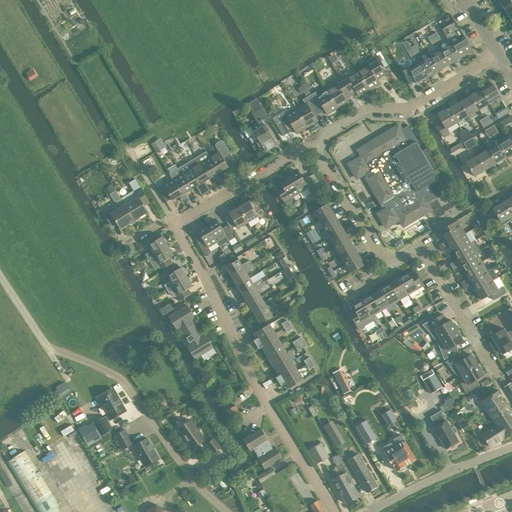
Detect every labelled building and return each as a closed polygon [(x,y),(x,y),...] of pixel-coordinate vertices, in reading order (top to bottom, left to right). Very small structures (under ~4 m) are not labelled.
[(511,0),(498,0),(503,9),(511,3),(511,0)] [(511,21),(511,20),(511,3),(503,9),(511,21)] [(451,44),(459,58),(471,51),(454,22),(442,29),(450,42),(451,44)] [(436,42),(432,35),(427,38),(430,45),(436,42)] [(406,41),(402,43),(406,50),(410,48),(410,47),(406,41)] [(449,64),(459,58),(451,44),(450,42),(445,45),(447,47),(441,50),(449,64)] [(410,47),(414,54),(418,52),(414,45),(410,47)] [(414,54),(410,47),(405,50),(409,57),(414,54)] [(430,57),(438,70),(449,64),(441,50),(439,48),(435,50),(436,53),(430,57)] [(358,71),(368,90),(379,84),(376,80),(385,75),(374,56),(364,63),(366,66),(358,71)] [(419,63),(427,77),(438,70),(430,57),(419,63)] [(401,70),(409,85),(415,81),(416,83),(427,77),(419,63),(417,60),(401,70)] [(31,70),(26,73),(30,81),(35,78),(31,70)] [(340,77),(350,95),(355,92),(357,96),(368,90),(358,71),(348,77),(346,73),(340,77)] [(350,95),(340,77),(333,81),(335,85),(326,90),(337,108),(347,102),(345,98),(350,95)] [(481,90),(489,104),(495,100),(496,103),(501,100),(491,83),(481,90)] [(309,95),(319,114),(324,111),(326,115),(337,108),(326,90),(317,95),(315,92),(309,95)] [(489,104),(481,90),(470,96),(478,110),(489,104)] [(319,114),(309,95),(302,99),(304,103),(295,108),(306,127),(316,121),(314,117),(319,114)] [(459,102),(467,116),(478,110),(470,96),(459,102)] [(258,124),(251,128),(265,151),(277,144),(262,120),(268,117),(256,99),(248,104),(253,112),(251,113),(258,124)] [(467,116),(459,102),(449,108),(457,122),(464,118),(466,122),(470,120),(467,116)] [(306,127),(295,108),(286,114),(284,110),(272,117),(282,136),(293,129),(295,133),(306,127)] [(457,122),(449,108),(437,115),(442,124),(436,127),(443,138),(448,134),(445,129),(457,122)] [(497,119),(508,112),(505,108),(495,114),(497,119)] [(502,127),(511,120),(511,118),(510,115),(499,122),(502,127)] [(487,125),(483,118),(478,121),(482,128),(487,125)] [(347,164),(356,178),(365,173),(367,177),(365,178),(381,206),(383,204),(386,208),(377,213),(385,227),(398,219),(402,226),(425,213),(421,206),(434,198),(427,185),(437,179),(431,170),(437,166),(427,148),(420,151),(415,142),(417,141),(407,125),(400,130),(398,125),(384,133),(357,150),(361,156),(347,164)] [(489,128),(483,131),(487,138),(490,136),(495,145),(487,150),(495,164),(506,157),(498,143),(493,135),(489,128)] [(466,137),(462,131),(456,134),(460,140),(466,137)] [(506,157),(511,153),(511,143),(508,137),(507,136),(502,138),(504,140),(498,143),(506,157)] [(210,156),(222,177),(225,176),(223,173),(222,173),(221,171),(228,166),(234,163),(228,153),(229,149),(224,141),(221,140),(216,143),(215,146),(218,151),(210,156)] [(471,147),(467,140),(462,143),(466,150),(471,147)] [(159,150),(154,141),(151,143),(156,152),(159,150)] [(459,143),(449,149),(451,153),(462,147),(459,143)] [(476,156),(485,170),(495,164),(487,150),(476,156)] [(200,162),(210,178),(216,174),(217,176),(219,179),(222,177),(210,156),(200,162)] [(485,170),(476,156),(465,162),(473,176),(485,170)] [(191,167),(207,193),(210,191),(204,181),(210,178),(200,162),(191,167)] [(182,173),(191,189),(195,186),(201,196),(207,193),(191,167),(182,173)] [(169,173),(172,178),(185,199),(188,198),(186,195),(185,195),(184,193),(191,189),(182,173),(179,168),(169,173)] [(289,177),(298,193),(307,188),(310,192),(315,189),(308,176),(303,179),(298,171),(289,177)] [(298,193),(289,177),(279,182),(281,186),(276,189),(279,194),(279,196),(280,199),(282,200),(286,206),(291,203),(290,200),(292,199),(292,198),(292,197),(298,193)] [(185,199),(172,178),(162,184),(164,187),(158,190),(166,202),(171,199),(172,200),(179,196),(180,198),(180,199),(182,202),(185,199)] [(134,220),(147,212),(143,206),(149,202),(135,179),(129,183),(134,190),(121,198),(134,220)] [(112,185),(107,188),(110,193),(115,190),(112,185)] [(134,220),(121,198),(120,198),(115,190),(110,193),(109,194),(113,200),(116,201),(120,207),(111,213),(109,209),(103,213),(111,225),(115,222),(119,229),(134,220)] [(511,196),(502,202),(511,219),(511,218),(511,217),(511,216),(511,215),(511,196)] [(239,206),(248,221),(258,216),(256,212),(261,209),(254,199),(249,202),(249,201),(239,206)] [(511,219),(502,202),(492,208),(493,210),(489,212),(493,218),(497,216),(500,222),(502,225),(511,219)] [(318,220),(332,212),(326,203),(313,211),(318,220)] [(305,204),(299,208),(303,214),(309,210),(305,204)] [(248,221),(239,206),(228,213),(229,214),(224,217),(230,227),(235,224),(237,228),(248,221)] [(324,229),(337,221),(332,212),(318,220),(324,229)] [(207,226),(211,232),(217,242),(226,236),(228,241),(234,237),(227,225),(222,228),(217,220),(207,226)] [(439,249),(464,235),(455,220),(440,229),(443,233),(442,234),(445,240),(437,245),(439,249)] [(337,221),(324,229),(329,238),(343,230),(337,221)] [(217,242),(211,232),(207,226),(198,231),(203,239),(197,242),(205,255),(210,252),(208,247),(217,242)] [(334,247),(348,239),(343,230),(329,238),(334,247)] [(148,258),(168,246),(162,236),(157,239),(154,234),(143,240),(147,246),(149,245),(152,250),(145,254),(148,258)] [(453,253),(469,243),(464,235),(439,249),(441,252),(449,247),(453,253)] [(247,246),(257,240),(255,236),(245,242),(247,246)] [(348,239),(334,247),(339,256),(353,248),(348,239)] [(395,243),(394,244),(397,249),(404,245),(401,240),(395,243)] [(450,267),(475,253),(480,250),(474,240),(469,243),(453,253),(456,259),(448,264),(450,267)] [(239,244),(232,248),(235,253),(242,249),(239,244)] [(174,255),(168,246),(148,258),(155,270),(159,268),(160,270),(171,263),(168,258),(174,255)] [(344,264),(358,256),(353,248),(339,256),(344,264)] [(281,250),(276,253),(279,258),(284,256),(281,250)] [(219,259),(221,262),(227,258),(224,253),(219,255),(219,259)] [(475,253),(450,267),(452,270),(460,265),(464,272),(480,262),(475,253)] [(358,256),(344,264),(349,273),(363,265),(358,256)] [(282,258),(278,261),(284,269),(288,267),(283,259),(282,258)] [(231,276),(251,264),(249,260),(242,264),(238,259),(225,267),(231,276)] [(480,262),(464,272),(467,277),(459,282),(461,286),(485,272),(480,262)] [(174,266),(172,264),(161,271),(165,276),(167,275),(170,280),(164,284),(166,289),(187,276),(181,266),(180,267),(178,264),(174,266)] [(251,264),(231,276),(237,285),(250,278),(246,272),(254,268),(251,264)] [(471,284),(475,290),(491,281),(497,277),(492,268),(485,272),(461,286),(462,289),(471,284)] [(397,278),(407,294),(416,289),(421,286),(413,271),(407,274),(407,273),(397,278)] [(192,286),(187,276),(166,289),(168,292),(171,291),(175,296),(176,295),(179,300),(190,294),(187,289),(192,286)] [(250,278),(237,285),(242,295),(263,282),(261,278),(253,283),(250,278)] [(407,294),(397,278),(388,284),(397,300),(407,294)] [(491,281),(475,290),(480,300),(488,295),(491,300),(504,293),(500,287),(496,290),(491,281)] [(263,282),(242,295),(248,304),(261,296),(257,291),(265,286),(263,282)] [(379,289),(388,305),(397,300),(388,284),(379,289)] [(388,305),(379,289),(369,295),(378,311),(388,305)] [(369,295),(360,300),(369,316),(370,316),(374,321),(378,319),(375,313),(378,311),(369,295)] [(261,296),(248,304),(254,313),(274,301),(272,297),(264,302),(261,296)] [(369,316),(360,300),(352,305),(355,310),(349,313),(359,330),(372,322),(374,321),(370,316),(369,316)] [(274,301),(254,313),(259,323),(272,315),(269,309),(276,304),(274,301)] [(205,335),(202,337),(191,320),(195,318),(187,305),(169,316),(177,328),(179,327),(189,344),(187,345),(195,358),(213,347),(205,335)] [(165,307),(159,310),(161,311),(163,315),(168,312),(165,307)] [(436,342),(452,332),(456,330),(455,329),(455,327),(453,323),(451,322),(450,320),(444,323),(443,321),(444,319),(441,314),(429,322),(428,320),(421,325),(436,342)] [(256,344),(275,333),(269,324),(255,332),(258,337),(254,340),(256,344)] [(511,329),(505,333),(503,329),(491,336),(494,342),(493,343),(497,348),(498,347),(501,354),(511,347),(511,329)] [(456,330),(452,332),(436,342),(443,360),(457,352),(453,346),(462,341),(460,338),(461,336),(459,333),(457,332),(456,330)] [(337,332),(332,336),(336,342),(341,338),(337,332)] [(275,333),(256,344),(259,348),(263,345),(266,351),(281,342),(275,333)] [(295,340),(292,342),(297,351),(300,349),(298,345),(295,340)] [(281,342),(266,351),(272,360),(286,351),(281,342)] [(410,349),(416,354),(421,348),(414,343),(410,349)] [(286,351),(272,360),(278,369),(292,361),(286,351)] [(460,375),(476,365),(475,363),(476,361),(474,357),(472,357),(470,355),(461,360),(458,354),(444,362),(457,377),(460,375)] [(224,360),(232,373),(237,371),(228,357),(224,360)] [(292,361),(278,369),(281,374),(276,377),(279,381),(297,370),(292,361)] [(418,366),(418,367),(418,368),(418,369),(419,369),(419,370),(420,370),(420,371),(421,371),(422,371),(422,372),(423,372),(424,372),(424,371),(425,371),(426,371),(426,370),(427,370),(427,369),(428,368),(428,367),(428,366),(428,365),(427,364),(427,363),(426,363),(426,362),(425,362),(424,362),(423,362),(423,361),(422,362),(421,362),(420,362),(420,363),(419,363),(419,364),(418,364),(418,365),(418,366)] [(460,375),(464,381),(459,384),(465,394),(477,387),(474,381),(483,375),(481,373),(482,371),(480,367),(477,366),(476,365),(460,375)] [(339,369),(332,373),(343,394),(350,391),(339,369)] [(297,370),(279,381),(281,385),(286,382),(289,388),(303,379),(297,370)] [(441,387),(433,373),(422,380),(430,394),(441,387)] [(509,401),(511,398),(511,387),(509,383),(501,388),(509,401)] [(94,424),(101,436),(103,435),(109,431),(112,429),(107,421),(110,419),(110,420),(126,411),(113,389),(98,398),(108,416),(105,418),(105,417),(94,424)] [(248,389),(243,392),(246,397),(251,394),(248,389)] [(493,421),(503,415),(507,421),(511,417),(511,412),(498,391),(480,403),(493,421)] [(296,405),(301,402),(298,397),(293,400),(296,405)] [(390,410),(382,415),(387,424),(395,419),(390,410)] [(445,449),(458,442),(453,433),(456,431),(453,427),(450,428),(440,411),(429,417),(435,427),(433,428),(445,449)] [(503,415),(493,421),(496,426),(481,435),(490,448),(511,432),(511,417),(507,421),(503,415)] [(192,449),(205,440),(190,420),(178,429),(192,449)] [(366,420),(356,426),(366,444),(377,438),(366,420)] [(466,422),(460,425),(464,432),(470,428),(466,422)] [(333,427),(329,429),(338,446),(341,444),(343,443),(333,427)] [(270,451),(263,441),(267,439),(261,428),(243,439),(249,450),(250,449),(251,451),(254,449),(259,457),(258,458),(264,469),(282,458),(276,447),(270,451)] [(133,444),(125,430),(114,436),(122,450),(133,444)] [(393,444),(405,465),(416,459),(405,441),(404,441),(401,435),(393,439),(395,443),(393,444)] [(147,438),(132,447),(138,457),(139,457),(144,467),(159,458),(147,438)] [(213,453),(220,448),(213,439),(207,444),(213,453)] [(315,464),(328,457),(320,443),(307,450),(315,464)] [(405,465),(393,444),(392,445),(391,444),(389,444),(383,447),(383,449),(385,452),(384,452),(395,471),(396,470),(399,472),(404,469),(405,466),(405,465)] [(37,511),(49,511),(59,506),(25,451),(7,462),(37,511)] [(337,488),(350,481),(341,465),(343,464),(337,454),(331,458),(337,468),(328,472),(337,488)] [(366,492),(376,485),(358,454),(349,460),(358,475),(356,476),(366,492)] [(244,481),(238,484),(242,494),(249,491),(244,481)] [(350,481),(337,488),(345,503),(358,496),(350,481)] [(263,489),(257,493),(261,500),(267,496),(263,489)] [(324,511),(317,501),(310,505),(313,511),(324,511)]
